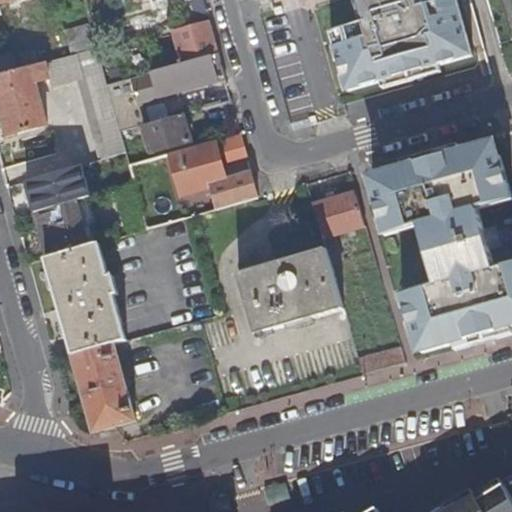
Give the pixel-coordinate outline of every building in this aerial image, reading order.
[(83,0),(86,9),(89,20),(109,15),(104,0),(83,0)] [(356,0),(363,24),(360,31),(354,27),(337,32),(342,47),(334,49),(347,93),(380,83),(404,77),(439,67),(471,58),(455,0),(451,0),(422,8),(419,0),(356,0)] [(72,55),(97,48),(96,46),(89,20),(86,9),(61,16),(72,55)] [(181,63),(218,53),(211,30),(210,24),(173,34),(181,63)] [(342,47),(337,32),(330,34),(334,49),(342,47)] [(70,55),(45,62),(49,78),(51,86),(77,78),(100,160),(125,152),(120,132),(106,84),(97,48),(72,55),(70,55)] [(0,57),(0,74),(37,65),(34,51),(13,54),(0,57)] [(207,84),(225,79),(224,78),(218,53),(181,63),(150,72),(157,98),(176,92),(175,89),(206,80),(207,84)] [(37,65),(0,74),(0,105),(0,106),(0,111),(2,120),(4,120),(9,135),(48,124),(37,82),(49,78),(45,62),(37,65)] [(404,77),(406,84),(440,74),(439,67),(404,77)] [(143,126),(147,125),(140,102),(136,102),(130,77),(106,84),(120,132),(143,126)] [(382,90),(406,84),(404,77),(380,83),(382,90)] [(191,142),(183,115),(147,125),(143,126),(151,153),(191,142)] [(215,141),(170,154),(182,196),(204,189),(206,194),(212,193),(216,210),(258,198),(250,171),(225,178),(222,167),(247,160),(246,156),(240,134),(215,141)] [(405,167),(397,170),(414,227),(422,225),(439,285),(431,287),(447,343),(455,341),(511,325),(511,324),(511,263),(496,268),(490,248),(479,251),(476,243),(480,242),(476,228),(484,226),(479,209),(511,199),(511,192),(510,184),(502,186),(498,173),(506,170),(501,155),(497,156),(493,142),(462,151),(405,167)] [(405,167),(462,151),(460,145),(444,150),(403,162),(405,167)] [(134,183),(129,165),(125,152),(100,160),(76,166),(86,197),(134,183)] [(414,227),(397,170),(374,176),(377,190),(373,191),(378,206),(385,205),(389,218),(382,220),(386,235),(414,227)] [(510,184),(506,170),(498,173),(502,186),(510,184)] [(22,202),(26,215),(35,212),(60,205),(56,192),(22,202)] [(328,201),(313,205),(325,248),(331,266),(345,262),(338,237),(366,227),(356,193),(334,199),(334,195),(327,197),(328,201)] [(35,212),(48,257),(90,246),(76,200),(60,205),(35,212)] [(385,205),(378,206),(382,220),(389,218),(385,205)] [(490,248),(484,226),(476,228),(480,242),(476,243),(479,251),(490,248)] [(110,281),(99,243),(90,246),(48,257),(47,258),(72,347),(75,354),(115,343),(127,340),(125,332),(116,300),(119,298),(114,280),(110,281)] [(331,266),(325,248),(239,273),(257,334),(344,310),(331,266)] [(447,343),(431,287),(404,295),(408,309),(415,307),(419,322),(412,324),(416,338),(420,337),(424,350),(447,343)] [(415,307),(408,309),(412,324),(419,322),(415,307)] [(502,336),(511,333),(511,325),(455,341),(458,348),(502,336)] [(75,354),(97,433),(137,421),(115,343),(75,354)] [(405,362),(401,348),(358,359),(363,374),(398,364),(405,362)] [(511,511),(511,493),(508,487),(481,503),(477,497),(451,511),(380,511),(379,511),(376,511),(511,511)]
